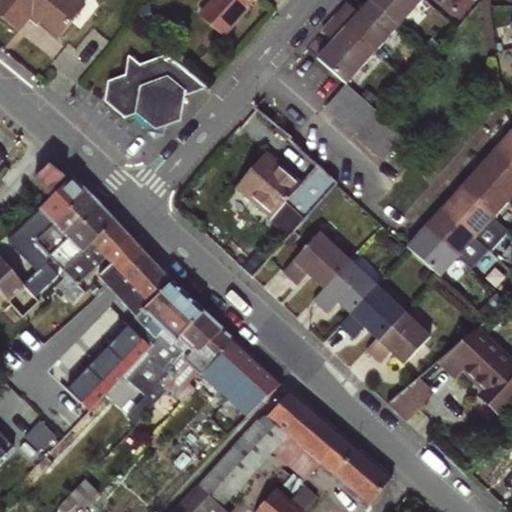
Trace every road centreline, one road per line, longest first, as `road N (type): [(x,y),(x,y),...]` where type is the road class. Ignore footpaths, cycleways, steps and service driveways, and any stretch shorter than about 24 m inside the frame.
road 1 (secondary): [(137,207),(465,511)]
road 2 (residential): [(137,207),(313,0)]
road 3 (secondary): [(0,86),(137,207)]
